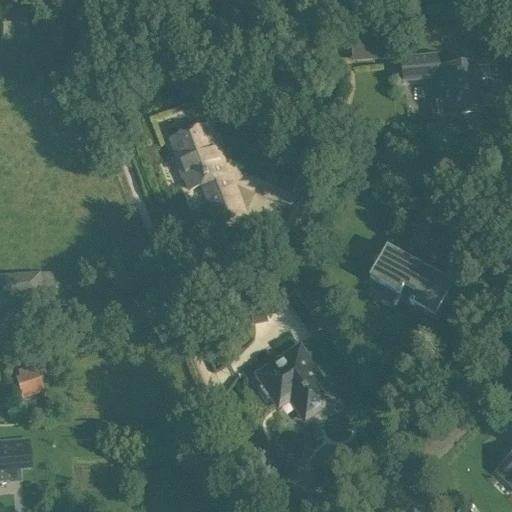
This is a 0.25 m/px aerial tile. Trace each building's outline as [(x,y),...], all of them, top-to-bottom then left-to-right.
[(16,40),(30,41),(32,41),(32,15),(15,14),(15,40),(16,40)] [(394,34),(376,36),(379,60),(396,58),(394,34)] [(30,41),(16,40),(17,50),(30,50),(30,41)] [(447,120),(499,114),(494,64),(439,70),(438,58),(403,62),(405,82),(432,79),(434,97),(444,96),(447,120)] [(224,189),(221,179),(227,177),(208,127),(196,132),(195,129),(183,134),(184,136),(171,141),(178,161),(177,164),(182,177),(185,178),(190,191),(203,186),(217,224),(243,214),(232,186),(224,189)] [(311,216),(296,210),(285,232),(301,240),(311,216)] [(455,284),(388,247),(371,279),(403,296),(407,289),(417,294),(412,304),(437,318),(455,284)] [(293,272),(276,283),(284,295),(301,284),(293,272)] [(52,275),(7,277),(7,291),(39,289),(40,298),(53,297),(52,275)] [(319,312),(303,324),(311,336),(328,325),(319,312)] [(274,366),(258,377),(265,387),(260,390),(268,401),(272,398),(279,408),(295,397),(310,418),(335,402),(299,349),(283,360),(283,362),(276,366),(274,366)] [(16,380),(20,395),(44,388),(39,373),(16,380)] [(0,444),(0,471),(31,468),(28,442),(0,444)] [(511,459),(497,474),(511,488),(511,459)]
